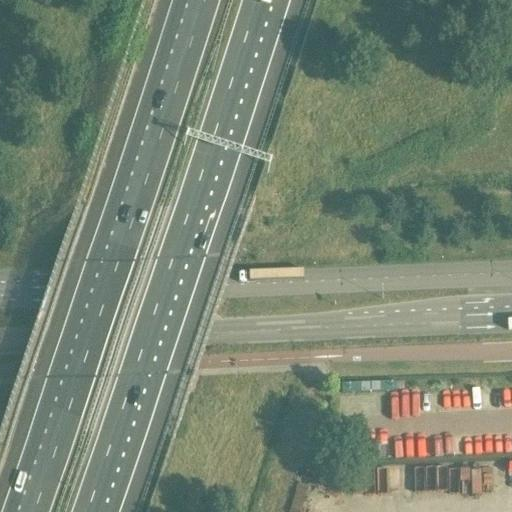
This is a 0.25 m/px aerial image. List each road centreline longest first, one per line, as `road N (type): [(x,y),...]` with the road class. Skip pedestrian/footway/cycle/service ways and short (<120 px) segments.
road 1 (motorway): [(204,0),(33,511)]
road 2 (motorway): [(86,511),(257,0)]
road 3 (tertiary): [(0,340),(511,320)]
road 4 (tertiary): [(511,274),(0,293)]
road 5 (unclassified): [(328,359),(511,353)]
